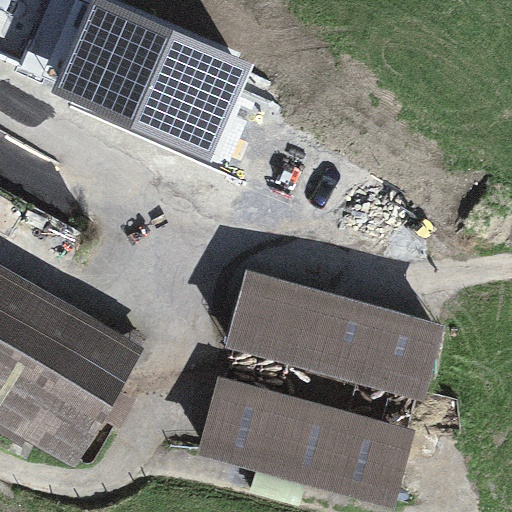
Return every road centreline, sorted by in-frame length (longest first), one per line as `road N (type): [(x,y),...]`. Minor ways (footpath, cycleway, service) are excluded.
road 1 (track): [(0,87),(197,237),(202,314),(184,379),(112,476),(75,484),(0,458)]
road 2 (track): [(511,269),(440,278),(197,237)]
